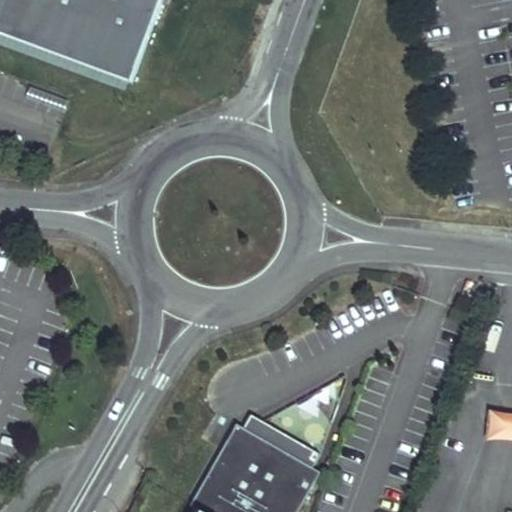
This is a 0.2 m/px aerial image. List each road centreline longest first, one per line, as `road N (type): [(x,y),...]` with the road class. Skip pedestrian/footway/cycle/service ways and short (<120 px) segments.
road 1 (unclassified): [(158,276),(141,367),(57,511)]
road 2 (unclassified): [(84,511),(192,330),(220,304)]
road 3 (unclassified): [(309,228),(511,252)]
road 4 (unclassified): [(160,161),(118,184),(18,207)]
road 5 (unclassified): [(255,140),(306,0)]
road 6 (unclassified): [(18,207),(120,231),(142,247)]
road 7 (unclassified): [(220,304),(269,291),(302,252),(309,228)]
